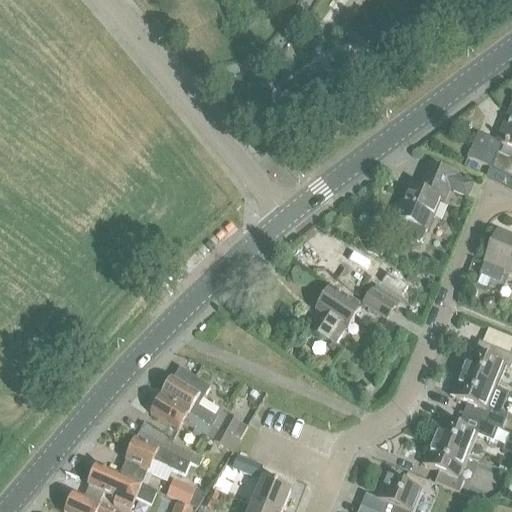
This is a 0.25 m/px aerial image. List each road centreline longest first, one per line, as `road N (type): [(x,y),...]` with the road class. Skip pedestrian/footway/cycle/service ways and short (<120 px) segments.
road 1 (tertiary): [(4,511),(185,305),(289,216)]
road 2 (residential): [(317,511),(346,446),(404,405),(485,211)]
road 3 (residential): [(289,216),(103,0)]
road 4 (tertiary): [(289,216),(511,47)]
